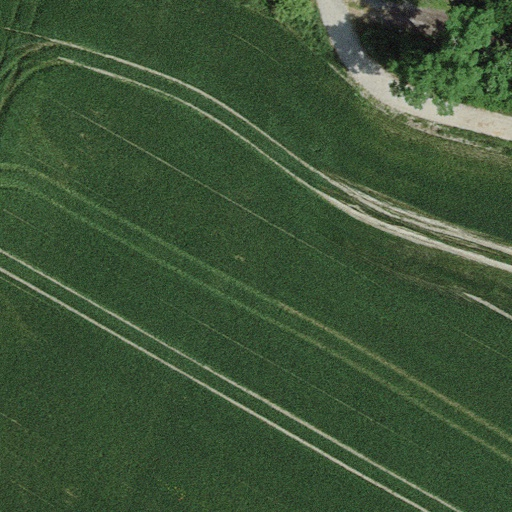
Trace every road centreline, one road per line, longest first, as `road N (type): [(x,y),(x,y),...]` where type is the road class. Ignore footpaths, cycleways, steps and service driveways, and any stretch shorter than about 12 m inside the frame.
road 1 (track): [(330,1),(385,73),(511,117)]
road 2 (track): [(330,1),(511,27)]
